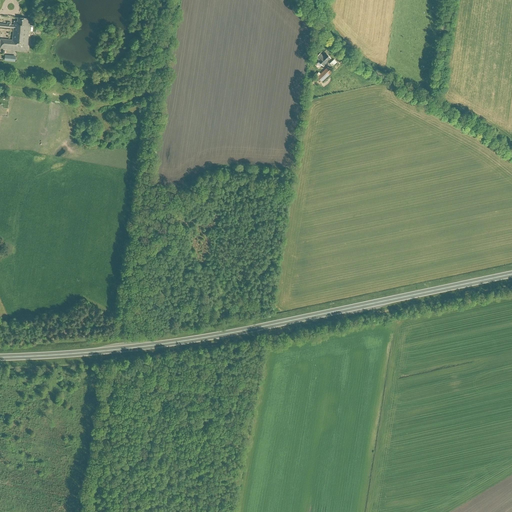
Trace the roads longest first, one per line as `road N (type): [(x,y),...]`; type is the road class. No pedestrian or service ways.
road 1 (trunk): [(511,273),(174,342),(0,357)]
road 2 (unclassified): [(511,153),(355,55),(297,0)]
road 3 (track): [(0,86),(107,103),(160,85),(174,0)]
